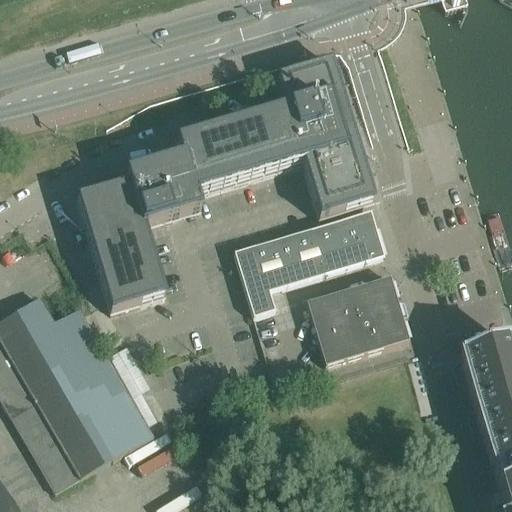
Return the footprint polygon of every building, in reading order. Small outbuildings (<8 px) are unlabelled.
[(128,191),(76,206),(90,255),(106,308),(110,321),(164,305),(143,236),(172,227),(183,224),(200,219),(195,203),(302,172),(318,227),(367,213),(372,211),(343,112),(341,105),(339,100),(334,80),(330,69),(276,86),(279,97),(285,117),(175,150),(180,166),(167,169),(156,173),(125,182),(128,191)] [(267,300),(383,266),(370,220),(233,260),(252,325),(272,319),(267,300)] [(408,349),(389,286),(306,311),(325,374),(408,349)] [(0,406),(55,501),(153,444),(79,317),(53,332),(40,307),(0,329),(0,406)] [(511,511),(511,358),(509,349),(459,364),(500,499),(491,501),(494,511),(496,511),(503,510),(503,511),(511,511)] [(0,511),(9,511),(0,496),(0,511)]
